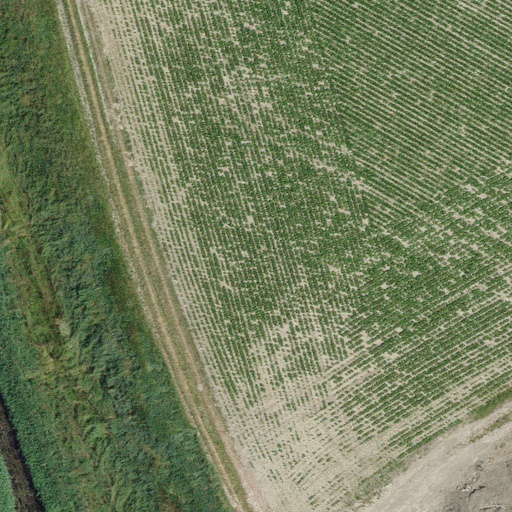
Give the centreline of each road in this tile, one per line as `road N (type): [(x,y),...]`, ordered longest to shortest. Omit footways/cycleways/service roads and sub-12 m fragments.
road 1 (track): [(67,0),(133,252),(242,511)]
road 2 (track): [(511,427),(374,511)]
